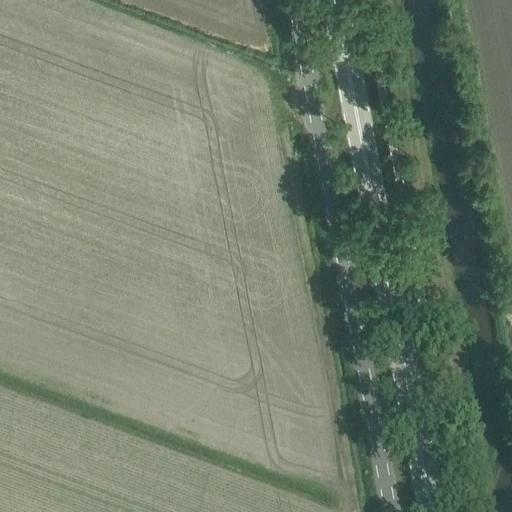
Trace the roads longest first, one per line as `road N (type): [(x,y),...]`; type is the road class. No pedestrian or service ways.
road 1 (unclassified): [(394,511),(297,0)]
road 2 (primary): [(430,511),(334,0)]
